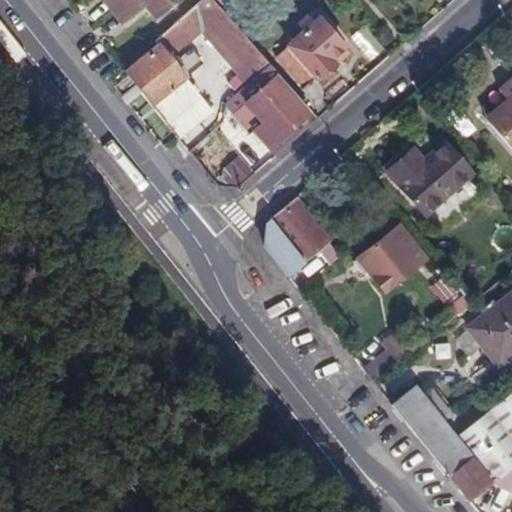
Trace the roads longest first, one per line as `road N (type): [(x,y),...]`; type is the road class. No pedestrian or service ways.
road 1 (residential): [(197,249),(490,0)]
road 2 (secondary): [(4,0),(197,249)]
road 3 (secondary): [(197,249),(227,304),(357,466)]
